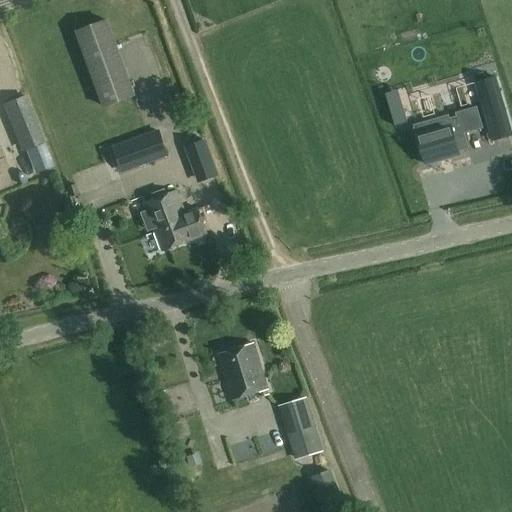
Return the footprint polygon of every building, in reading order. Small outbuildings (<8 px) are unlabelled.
[(134,96),(107,21),(76,32),(104,107),(134,96)] [(511,135),(495,77),(475,83),(492,141),(511,135)] [(385,94),(395,126),(407,123),(398,90),(385,94)] [(43,142),(25,97),(6,104),(24,149),(43,142)] [(467,148),(463,133),(482,128),(476,108),(456,114),(457,118),(449,120),(448,117),(414,126),(425,165),(459,155),(457,151),(467,148)] [(159,132),(113,148),(122,171),(167,155),(159,132)] [(198,183),(202,181),(217,176),(205,141),(186,148),(198,183)] [(497,164),(507,194),(511,192),(511,172),(508,160),(497,164)] [(144,203),(147,212),(141,214),(148,231),(153,229),(162,252),(195,240),(194,239),(207,234),(198,209),(184,214),(176,191),(166,195),(164,190),(152,195),(154,199),(144,203)] [(269,395),(267,389),(268,389),(254,344),(218,355),(232,400),(259,392),(261,397),(269,395)] [(322,452),(305,398),(281,406),(298,459),(322,452)] [(175,437),(189,438),(190,418),(177,417),(175,437)] [(201,464),(199,457),(188,460),(191,467),(201,464)] [(341,494),(331,470),(311,477),(321,502),(341,494)]
